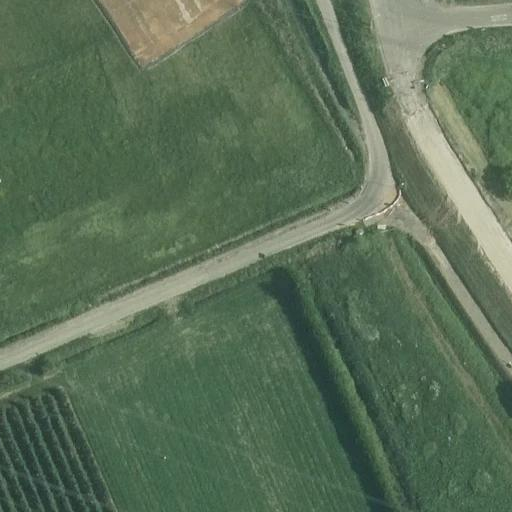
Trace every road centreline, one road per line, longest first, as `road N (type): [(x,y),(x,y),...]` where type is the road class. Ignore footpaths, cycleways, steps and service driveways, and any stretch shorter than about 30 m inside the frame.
road 1 (unclassified): [(0,364),(383,200)]
road 2 (unclassified): [(511,271),(423,136),(385,22)]
road 3 (unclassified): [(383,200),(382,163),(322,0)]
road 4 (unclassified): [(511,349),(410,220),(383,200)]
road 5 (unclassified): [(511,13),(385,22)]
